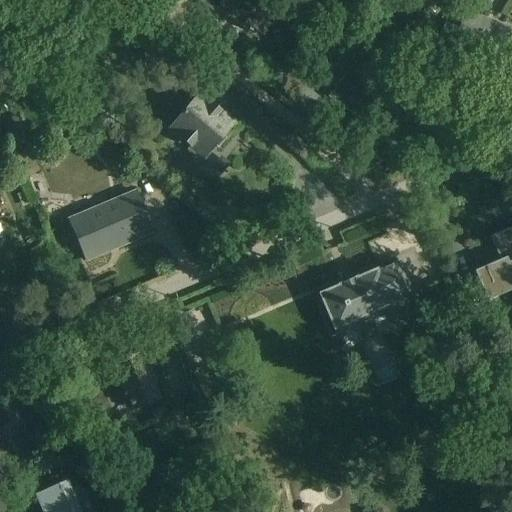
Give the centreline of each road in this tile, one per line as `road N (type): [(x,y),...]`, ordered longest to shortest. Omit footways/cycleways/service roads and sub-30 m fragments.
road 1 (residential): [(0,361),(383,200)]
road 2 (residential): [(383,200),(144,4)]
road 3 (residential): [(383,200),(511,144)]
